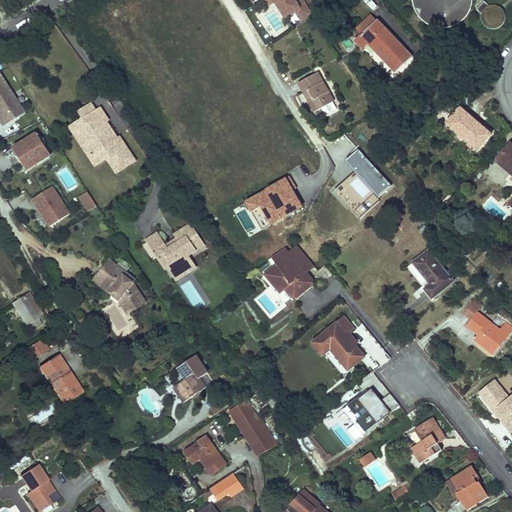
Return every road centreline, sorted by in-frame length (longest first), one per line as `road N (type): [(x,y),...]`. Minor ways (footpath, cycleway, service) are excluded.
road 1 (residential): [(209,402),(175,434),(104,468),(130,511)]
road 2 (residential): [(511,476),(420,365),(404,377)]
road 3 (residential): [(181,446),(211,426),(252,460),(263,511)]
